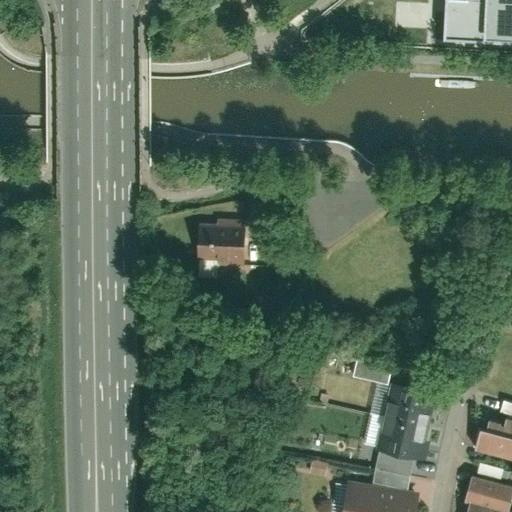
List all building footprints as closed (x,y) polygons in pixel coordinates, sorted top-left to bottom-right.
[(511,0),(344,0),(299,41),(511,49),(511,0)] [(244,266),(245,223),(196,222),(195,265),(244,266)] [(359,356),(354,374),(382,381),(387,363),(359,356)] [(387,386),(374,448),(427,459),(429,448),(440,397),(411,391),(387,386)] [(481,428),(477,447),(511,456),(511,400),(504,398),(502,404),(496,402),(494,409),(490,408),(484,429),(481,428)] [(481,462),(480,470),(501,475),(503,467),(481,462)] [(511,486),(471,476),(464,500),(470,502),(507,511),(511,494),(511,486)] [(332,511),(342,511),(345,483),(336,482),(332,511)] [(344,511),(418,511),(421,493),(348,483),(344,511)] [(470,502),(466,511),(507,511),(470,502)]
